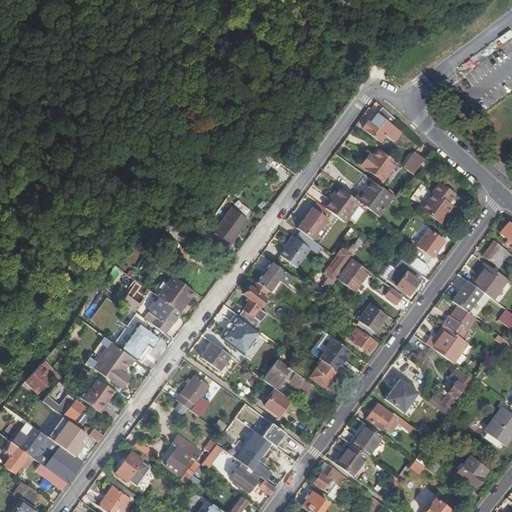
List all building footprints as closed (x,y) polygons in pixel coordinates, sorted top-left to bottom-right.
[(393,128),(397,122),(380,107),(365,130),(380,142),(385,135),(393,141),(399,133),(393,128)] [(287,144),(292,148),(298,140),(309,147),(313,141),(297,130),(287,144)] [(298,140),(292,148),(304,157),(310,149),(309,147),(298,140)] [(259,149),(269,157),(274,150),(264,142),(259,149)] [(384,183),(398,165),(378,149),(371,157),(368,155),(361,165),(384,183)] [(257,152),(252,160),(264,168),(269,160),(257,152)] [(414,153),(403,168),(412,175),(423,160),(414,153)] [(355,200),(358,202),(377,216),(392,196),(385,191),(370,180),(355,200)] [(438,184),(431,192),(433,193),(421,209),(440,222),(451,207),(447,205),(453,196),(438,184)] [(340,189),(325,209),(344,222),(358,202),(355,200),(340,189)] [(385,191),(392,196),(394,198),(396,196),(387,189),(385,191)] [(411,211),(404,206),(400,211),(407,216),(411,211)] [(328,219),(312,208),(297,229),(312,240),(328,219)] [(229,209),(211,233),(228,245),(246,221),(229,209)] [(188,227),(169,213),(162,223),(164,225),(158,234),(170,243),(177,234),(181,237),(188,227)] [(511,225),(509,222),(500,232),(507,240),(511,244),(509,248),(511,250),(511,225)] [(427,231),(414,249),(432,262),(445,243),(427,231)] [(329,289),(336,279),(351,259),(366,238),(361,235),(353,246),(352,245),(347,252),(342,248),(337,255),(339,257),(330,269),(327,268),(323,274),(328,277),(323,284),(329,289)] [(296,268),(310,249),(292,236),(287,243),(289,244),(285,249),(280,256),(296,268)] [(493,264),(505,249),(494,241),(483,256),(493,264)] [(511,261),(511,260),(511,254),(506,250),(492,269),(503,278),(507,273),(499,267),(506,257),(511,261)] [(400,260),(399,262),(418,276),(426,266),(413,257),(407,265),(400,260)] [(336,279),(354,292),(369,272),(351,259),(336,279)] [(265,275),(262,273),(256,282),(267,291),(270,293),(279,282),(285,287),(292,278),(271,262),(264,271),(266,272),(265,275)] [(416,280),(418,276),(399,262),(394,268),(386,279),(407,295),(418,282),(416,280)] [(503,278),(492,269),(485,264),(475,279),(473,277),(469,284),(481,293),(490,299),(505,279),(503,278)] [(115,284),(122,271),(113,266),(106,279),(115,284)] [(194,292),(172,276),(167,283),(162,279),(152,293),(158,298),(177,312),(188,298),(189,299),(193,294),(194,292)] [(263,297),(267,291),(256,282),(255,282),(251,288),(249,286),(243,294),(250,300),(238,316),(256,329),(266,316),(258,310),(266,299),(263,297)] [(467,313),(481,293),(469,284),(466,282),(452,302),(467,313)] [(401,296),(390,288),(384,296),(396,305),(401,296)] [(122,302),(134,311),(139,305),(127,296),(122,302)] [(152,324),(165,334),(180,314),(177,312),(158,298),(144,318),(152,324)] [(106,299),(89,319),(99,327),(116,307),(106,299)] [(373,333),(386,316),(370,305),(358,322),(373,333)] [(446,329),(461,340),(467,331),(464,329),(471,321),(464,316),(465,316),(457,310),(450,320),(449,319),(443,327),(446,329)] [(510,329),(511,327),(511,315),(506,311),(499,321),(510,329)] [(261,332),(256,329),(238,316),(237,315),(220,339),(244,355),(261,332)] [(138,322),(119,348),(135,360),(147,344),(152,348),(159,338),(148,330),(138,322)] [(358,322),(356,324),(371,336),(373,333),(358,322)] [(355,329),(348,338),(368,353),(375,343),(355,329)] [(433,350),(452,364),(467,344),(461,340),(446,329),(437,341),(432,337),(426,345),(428,347),(433,350)] [(283,335),(277,344),(284,350),(291,341),(283,335)] [(493,340),(499,345),(500,344),(503,339),(497,335),(493,340)] [(113,343),(105,338),(84,366),(90,371),(92,368),(121,390),(130,378),(124,374),(121,372),(124,369),(127,364),(131,366),(135,360),(119,348),(113,343)] [(332,339),(318,359),(321,362),(334,371),(338,365),(344,357),(349,351),(332,339)] [(511,346),(503,339),(500,344),(511,352),(511,350),(511,346)] [(229,356),(211,343),(200,357),(218,371),(229,356)] [(41,364),(56,379),(59,375),(46,359),(41,364)] [(307,396),(313,387),(277,360),(262,381),(273,389),(281,377),(286,381),(307,396)] [(326,388),(338,374),(334,371),(321,362),(309,377),(326,390),(326,388)] [(41,364),(27,380),(36,388),(34,390),(41,396),(56,379),(41,364)] [(479,372),(473,380),(479,383),(485,376),(479,372)] [(342,377),(338,374),(326,388),(331,391),(342,377)] [(456,382),(441,402),(447,407),(452,410),(458,401),(456,399),(471,378),(467,375),(460,385),(456,382)] [(188,384),(175,401),(190,412),(208,387),(194,376),(190,381),(188,384)] [(278,392),(286,381),(281,377),(273,389),(275,390),(278,392)] [(99,413),(114,392),(98,380),(82,401),(99,413)] [(33,388),(26,381),(21,387),(29,393),(33,388)] [(399,381),(386,399),(402,412),(416,394),(399,381)] [(59,394),(64,387),(58,382),(52,389),(59,394)] [(278,392),(275,390),(264,406),(277,416),(289,400),(278,392)] [(433,396),(428,403),(442,414),(447,407),(441,402),(433,396)] [(41,402),(71,424),(73,421),(78,424),(87,412),(82,409),(83,407),(69,397),(65,402),(62,401),(58,407),(45,398),(41,402)] [(393,414),(378,403),(376,405),(391,416),(393,414)] [(409,432),(412,428),(393,414),(391,416),(376,405),(371,412),(368,409),(363,415),(367,418),(366,419),(380,429),(384,425),(391,430),(397,423),(409,432)] [(511,416),(501,408),(484,432),(504,447),(511,435),(511,416)] [(40,425),(52,435),(63,421),(46,409),(40,417),(44,419),(40,425)] [(251,430),(260,436),(269,422),(261,416),(251,430)] [(261,438),(274,447),(284,433),(271,424),(261,438)] [(423,424),(418,430),(429,438),(433,432),(423,424)] [(350,445),(366,457),(367,458),(383,438),(365,425),(350,445)] [(19,432),(11,443),(31,457),(38,447),(42,451),(50,440),(33,427),(26,437),(19,432)] [(88,437),(98,443),(102,438),(92,431),(88,437)] [(178,437),(172,445),(177,449),(189,458),(195,462),(200,466),(206,457),(178,437)] [(134,447),(144,455),(148,450),(138,442),(134,447)] [(205,450),(209,453),(215,445),(210,442),(205,450)] [(33,459),(31,457),(11,443),(7,452),(10,458),(4,466),(14,473),(19,465),(25,470),(33,459)] [(349,444),(334,464),(352,477),(366,457),(349,444)] [(83,464),(59,447),(54,454),(49,450),(39,464),(48,470),(68,484),(83,464)] [(176,475),(189,458),(177,449),(165,466),(176,475)] [(228,455),(220,449),(217,453),(225,459),(228,455)] [(130,453),(115,472),(126,481),(126,480),(130,483),(136,476),(133,474),(142,462),(130,453)] [(213,461),(207,456),(206,457),(200,466),(206,470),(213,461)] [(469,458),(457,473),(473,486),(485,472),(469,458)] [(414,461),(411,466),(420,473),(424,468),(414,461)] [(196,472),(200,466),(195,462),(180,481),(185,486),(188,483),(193,476),(196,472)] [(242,464),(231,479),(248,492),(259,476),(242,464)] [(314,484),(327,494),(334,485),(337,488),(344,478),(325,464),(318,473),(320,475),(314,484)] [(204,469),(200,466),(196,472),(200,475),(204,469)] [(397,480),(399,482),(409,468),(406,466),(397,480)] [(63,491),(68,484),(48,470),(43,476),(63,491)] [(421,476),(412,470),(403,481),(412,488),(421,476)] [(200,481),(193,476),(188,483),(195,488),(200,481)] [(41,479),(39,486),(48,490),(51,483),(41,479)] [(275,489),(265,481),(260,487),(271,495),(275,489)] [(12,495),(19,501),(28,487),(22,482),(12,495)] [(334,485),(327,494),(326,496),(332,500),(340,490),(337,488),(334,485)] [(28,487),(19,501),(11,511),(35,511),(37,511),(33,508),(41,497),(28,487)] [(113,487),(99,507),(106,511),(113,511),(116,508),(121,511),(122,511),(131,500),(113,487)] [(383,494),(388,497),(392,491),(387,487),(383,494)] [(410,505),(418,511),(421,511),(434,495),(423,487),(410,505)] [(301,507),(307,511),(321,511),(327,504),(311,493),(301,507)] [(241,498),(230,511),(240,511),(247,503),(241,498)] [(368,510),(366,511),(376,511),(381,505),(371,498),(364,507),(368,510)] [(449,511),(435,500),(425,511),(449,511)]
